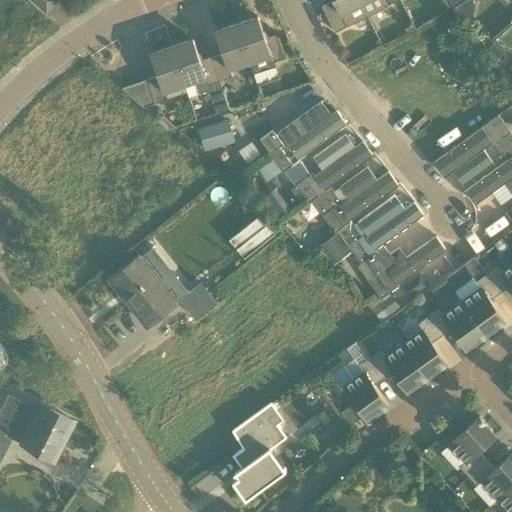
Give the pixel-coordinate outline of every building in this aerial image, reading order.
[(55,0),(31,0),(45,12),(55,0)] [(335,32),(367,16),(359,0),(334,0),(336,5),(324,11),(335,32)] [(359,0),(367,16),(397,0),(359,0)] [(237,24),(250,62),(254,73),(275,66),(273,62),(285,58),(277,34),(265,38),(258,16),(237,24)] [(454,16),(386,74),(415,108),(483,49),(454,16)] [(250,62),(237,24),(216,31),(223,52),(212,56),(220,80),(232,76),(230,68),(250,62)] [(185,84),(194,80),(199,93),(209,90),(216,113),(229,109),(220,80),(212,56),(200,61),(193,39),(172,46),(185,84)] [(184,84),(185,84),(172,46),(151,53),(158,75),(147,79),(155,103),(187,92),(184,84)] [(483,49),(415,108),(443,141),(511,83),(483,49)] [(94,82),(74,104),(101,128),(116,111),(131,125),(146,109),(118,84),(108,95),(94,82)] [(322,101),(314,106),(279,132),(297,158),(345,123),(336,111),(331,114),(322,101)] [(489,121),(501,139),(495,143),(505,159),(511,155),(511,153),(511,132),(499,114),(489,121)] [(49,118),(30,139),(57,163),(71,147),(87,161),(102,145),(74,120),(64,131),(49,118)] [(229,120),(199,128),(205,149),(235,140),(229,120)] [(493,160),(484,148),(493,141),(483,127),(435,162),(445,175),(452,169),(462,183),(463,184),(494,162),(493,160)] [(283,171),(286,169),(293,164),(280,146),(269,132),(260,139),(282,171),(283,171)] [(344,134),(312,157),(322,170),(326,167),(324,164),(332,158),(334,161),(354,147),(344,134)] [(314,175),(324,188),(372,154),(362,141),(354,147),(334,161),(332,158),(324,164),(326,167),(322,170),(314,175)] [(511,156),(467,190),(476,202),(505,181),(511,190),(511,156)] [(274,158),(258,169),(267,181),(282,171),(274,158)] [(12,159),(0,171),(0,187),(19,205),(34,188),(49,202),(64,186),(36,161),(26,172),(12,159)] [(318,195),(306,177),(295,163),(293,164),(286,169),(309,202),(311,200),(318,195)] [(349,198),(340,205),(350,218),(397,184),(388,172),(376,180),(367,168),(341,187),(349,198)] [(344,226),(344,225),(351,221),(350,218),(340,205),(339,203),(341,201),(334,191),(331,187),(321,194),(318,195),(311,200),(322,215),(335,233),(338,230),(344,226)] [(358,223),(368,236),(367,237),(375,248),(422,214),(414,203),(406,209),(396,196),(395,194),(357,221),(358,223)] [(260,215),(229,240),(244,258),(275,233),(260,215)] [(351,220),(351,221),(344,225),(344,226),(338,230),(348,245),(361,263),(370,256),(358,239),(362,235),(351,220)] [(461,260),(475,249),(464,234),(449,245),(461,260)] [(406,257),(399,246),(389,253),(390,255),(383,260),(389,268),(387,270),(397,283),(445,249),(436,236),(406,257)] [(370,256),(361,263),(358,265),(369,280),(368,280),(381,298),(398,285),(397,283),(387,270),(389,268),(383,260),(390,255),(389,253),(387,251),(384,246),(377,252),(370,256)] [(147,326),(177,302),(141,256),(111,280),(147,326)] [(511,264),(502,272),(497,266),(487,273),(501,292),(510,285),(511,287),(511,264)] [(485,333),(498,324),(498,323),(503,319),(504,320),(505,319),(491,299),(501,292),(487,273),(477,281),(481,287),(462,301),(485,333)] [(201,281),(179,299),(196,320),(217,302),(201,281)] [(442,335),(452,328),(466,347),(480,337),(479,337),(484,333),(485,334),(485,333),(462,301),(443,315),(438,308),(428,315),(442,335)] [(432,342),(442,335),(428,315),(418,323),(423,329),(404,343),(427,375),(440,366),(439,365),(445,361),(445,362),(446,361),(432,342)] [(370,358),(384,377),(393,370),(408,389),(421,380),(420,379),(426,375),(426,376),(427,375),(404,343),(385,357),(380,350),(370,358)] [(370,358),(360,365),(355,358),(331,375),(341,389),(344,386),(368,418),(381,408),(381,407),(386,404),(387,405),(388,404),(374,384),(384,377),(370,358)] [(7,393),(0,406),(0,422),(8,427),(6,430),(3,436),(33,450),(51,460),(70,421),(71,422),(72,421),(40,405),(31,423),(25,421),(33,406),(7,393)] [(233,454),(242,467),(234,473),(235,474),(236,473),(239,477),(233,481),(246,499),(269,483),(286,470),(271,448),(287,437),(278,424),(285,419),(272,402),(256,413),(231,431),(243,448),(234,454),(233,454)] [(486,460),(478,451),(496,435),(484,422),(484,423),(479,418),(480,417),(479,416),(449,443),(466,461),(460,467),(469,476),(486,460)] [(498,498),(511,485),(511,452),(494,469),(486,460),(469,476),(477,485),(474,488),(490,505),(498,498)] [(511,511),(511,485),(498,498),(510,511),(511,511)]
